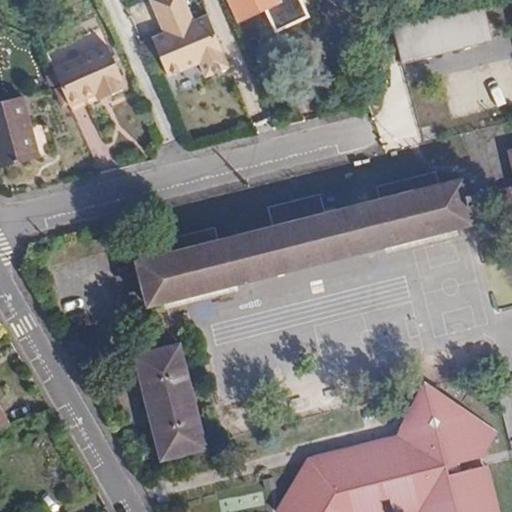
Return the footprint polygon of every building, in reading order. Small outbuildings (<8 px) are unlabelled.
[(206,78),(229,68),(207,18),(193,24),(182,0),(154,0),(151,1),(163,29),(176,23),(179,30),(166,36),(153,42),(169,78),(200,64),(206,78)] [(307,16),(304,8),(301,2),(299,0),(281,0),(280,1),(279,0),(227,0),(239,21),(264,9),(275,31),(307,16)] [(492,39),(483,4),(392,26),(401,60),(492,39)] [(176,23),(163,29),(166,36),(179,30),(176,23)] [(108,47),(55,71),(59,81),(71,107),(98,95),(107,91),(110,98),(128,90),(108,47)] [(511,56),(511,55),(487,64),(508,123),(511,121),(511,56)] [(107,91),(98,95),(100,102),(110,98),(107,91)] [(16,94),(0,99),(0,167),(34,157),(16,94)] [(377,188),(380,201),(440,186),(436,173),(377,188)] [(441,186),(454,231),(473,227),(468,209),(473,208),(470,197),(466,197),(462,180),(441,185),(441,186)] [(376,202),(388,248),(454,231),(441,186),(440,186),(380,201),(376,202)] [(268,209),(274,229),(326,216),(320,195),(268,209)] [(223,243),(235,288),(388,248),(376,202),(326,216),(274,229),(223,243)] [(216,231),(159,246),(162,258),(220,244),(216,231)] [(158,260),(170,304),(235,288),(223,243),(220,244),(162,258),(158,260)] [(168,304),(168,305),(170,304),(158,260),(139,264),(151,308),(168,304)] [(204,453),(178,348),(134,359),(161,464),(204,453)] [(385,511),(382,500),(391,497),(394,511),(498,511),(487,469),(482,466),(462,470),(460,461),(479,457),(495,432),(429,389),(401,430),(311,458),(277,511),(385,511)] [(0,428),(13,424),(0,402),(0,428)]
